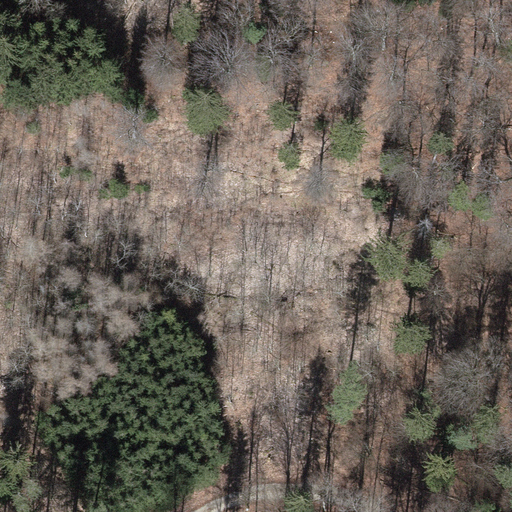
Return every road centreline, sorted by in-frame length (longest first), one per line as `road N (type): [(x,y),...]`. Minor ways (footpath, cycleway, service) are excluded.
road 1 (track): [(0,34),(511,24)]
road 2 (track): [(217,511),(282,485),(346,497),(372,511)]
